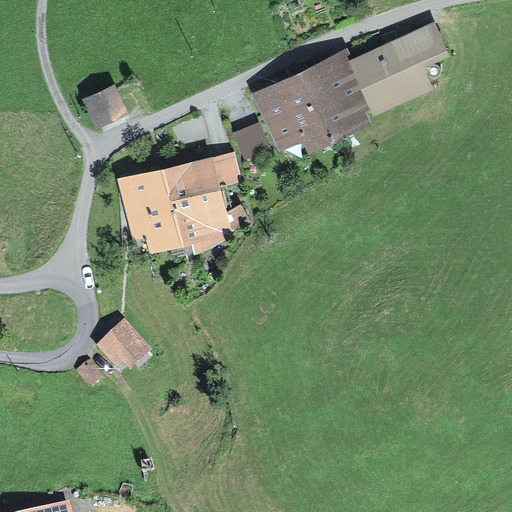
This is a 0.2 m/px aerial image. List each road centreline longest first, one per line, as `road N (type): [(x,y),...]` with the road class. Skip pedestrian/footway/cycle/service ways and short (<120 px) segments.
road 1 (residential): [(67,278),(98,146),(370,22),(452,0)]
road 2 (residential): [(0,356),(53,359),(86,343),(86,301),(67,278)]
